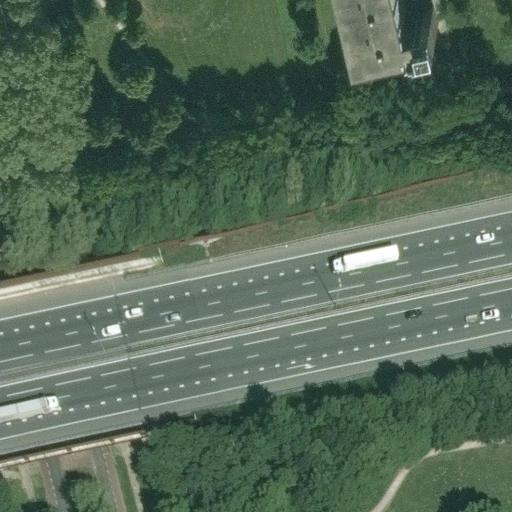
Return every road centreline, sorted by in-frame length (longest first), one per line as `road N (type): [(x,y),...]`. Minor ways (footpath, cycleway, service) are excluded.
road 1 (motorway): [(511,240),(0,349)]
road 2 (motorway): [(0,412),(511,303)]
road 3 (tertiary): [(114,511),(0,24)]
road 4 (tertiary): [(0,249),(63,511)]
